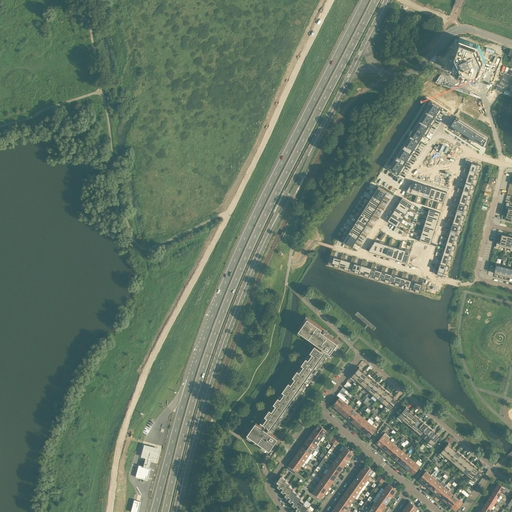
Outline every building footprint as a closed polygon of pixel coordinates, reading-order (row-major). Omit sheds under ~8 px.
[(442,72),(436,82),(481,99),(485,97),(488,96),(500,62),(502,56),(476,46),(461,41),(456,56),(452,65),(449,61),(444,68),(443,70),(442,72)] [(390,164),(388,167),(398,174),(416,146),(420,140),(422,136),(441,107),(431,100),(429,103),(431,104),(426,111),(424,110),(423,109),(410,128),(412,130),(409,134),(410,134),(409,134),(411,135),(408,139),(407,142),(401,150),(400,153),(392,165),(390,164)] [(456,116),(451,125),(486,148),(489,137),(456,116)] [(465,168),(463,171),(468,173),(474,175),(474,174),(476,169),(479,170),(481,165),(472,162),(470,168),(469,169),(465,168)] [(461,178),(460,182),(465,183),(471,185),(471,184),(473,179),(476,180),(478,175),(474,174),(474,175),(468,173),(467,178),(466,180),(461,178)] [(412,181),(406,192),(410,193),(412,194),(416,182),(412,181)] [(416,182),(412,194),(416,195),(417,195),(421,184),(416,182)] [(458,188),(457,192),(462,193),(468,195),(470,189),(473,190),(475,185),(471,184),(471,185),(465,183),(464,188),(463,188),(463,190),(458,188)] [(421,184),(417,195),(418,196),(422,197),(426,186),(421,184)] [(377,186),(374,190),(384,197),(385,196),(387,192),(377,186)] [(426,186),(422,197),(426,198),(427,198),(431,187),(426,186)] [(431,187),(427,198),(428,199),(433,200),(436,189),(431,187)] [(436,189),(433,200),(437,201),(438,202),(441,190),(436,189)] [(374,190),(372,195),(381,201),(384,197),(374,190)] [(441,190),(438,202),(439,202),(443,203),(447,192),(441,190)] [(455,198),(454,202),(459,203),(465,205),(467,199),(470,200),(471,196),(468,195),(462,193),(460,198),(460,200),(455,198)] [(372,195),(369,200),(378,206),(379,205),(381,201),(372,195)] [(402,198),(399,202),(409,209),(410,208),(412,204),(402,198)] [(369,200),(366,204),(376,210),(376,209),(378,207),(378,206),(369,200)] [(399,202),(396,207),(406,213),(409,209),(399,202)] [(452,208),(451,212),(456,213),(462,215),(464,209),(467,210),(468,206),(465,205),(459,203),(457,208),(457,210),(452,208)] [(366,204),(363,209),(373,215),(373,214),(376,210),(366,204)] [(396,207),(393,211),(403,218),(406,213),(396,207)] [(363,209),(360,213),(370,219),(372,216),(373,215),(363,209)] [(428,213),(427,214),(439,218),(440,213),(429,209),(428,213)] [(393,211),(391,216),(400,222),(403,218),(393,211)] [(360,213),(357,218),(367,224),(367,223),(370,219),(360,213)] [(449,219),(448,222),(452,224),(453,223),(459,225),(460,220),(464,221),(465,216),(462,215),(456,213),(454,218),(454,219),(453,220),(449,219)] [(427,215),(426,220),(437,223),(439,218),(427,214),(427,215)] [(391,216),(387,221),(397,227),(400,222),(391,216)] [(357,218),(354,222),(364,228),(366,225),(367,224),(357,218)] [(426,220),(424,225),(435,228),(437,223),(426,220)] [(354,222),(351,227),(361,233),(362,232),(364,228),(354,222)] [(446,229),(445,232),(449,234),(449,233),(455,235),(457,230),(460,231),(462,226),(459,225),(453,223),(452,224),(451,229),(450,230),(446,229)] [(423,230),(434,233),(435,228),(424,225),(423,230)] [(351,227),(348,231),(358,238),(361,234),(361,233),(351,227)] [(420,234),(420,235),(432,239),(434,233),(423,230),(422,229),(420,234)] [(348,231),(345,236),(355,242),(356,241),(358,238),(348,231)] [(442,239),(441,242),(446,244),(452,245),(454,240),(457,241),(459,236),(455,235),(449,233),(449,234),(448,239),(447,240),(442,239)] [(497,241),(495,247),(499,248),(499,246),(505,248),(508,235),(502,234),(500,242),(497,241)] [(420,236),(418,240),(431,244),(432,239),(420,235),(420,236)] [(345,236),(342,241),(352,247),(355,243),(355,242),(345,236)] [(375,241),(368,251),(376,253),(379,242),(375,241)] [(379,242),(376,253),(381,255),(384,244),(385,243),(380,241),(379,242)] [(384,244),(381,255),(386,257),(389,245),(384,244)] [(439,249),(438,252),(443,254),(449,256),(449,255),(451,250),(454,251),(456,246),(452,245),(446,244),(445,249),(444,249),(444,250),(439,249)] [(389,245),(386,257),(391,258),(395,247),(390,246),(389,245)] [(395,247),(391,258),(396,260),(400,248),(399,248),(395,247)] [(400,248),(396,260),(401,261),(405,250),(401,249),(400,248)] [(405,250),(401,261),(407,263),(411,251),(405,249),(405,250)] [(332,250),(329,261),(335,263),(334,266),(338,268),(339,265),(341,258),(336,257),(334,256),(335,252),(332,250)] [(341,258),(339,265),(345,266),(344,270),(348,271),(349,268),(351,262),(346,260),(344,259),(346,255),(342,254),(341,258)] [(436,259),(435,263),(440,264),(446,266),(446,265),(448,260),(451,261),(452,256),(449,255),(449,256),(443,254),(441,259),(441,261),(436,259)] [(351,262),(349,268),(355,269),(354,273),(359,274),(360,271),(359,271),(361,265),(356,263),(354,262),(356,258),(352,257),(351,262)] [(361,265),(359,271),(360,271),(365,273),(364,276),(369,277),(370,274),(369,274),(371,268),(366,266),(364,266),(366,261),(362,260),(361,265)] [(371,268),(369,274),(370,274),(375,276),(374,279),(379,280),(380,277),(381,271),(376,269),(375,269),(376,264),(372,263),(371,268)] [(433,269),(432,273),(443,276),(445,270),(448,271),(449,266),(446,265),(446,266),(440,264),(438,269),(438,271),(433,269)] [(381,271),(380,277),(385,279),(384,282),(389,284),(390,280),(392,274),(391,274),(386,273),(386,272),(385,272),(386,267),(383,266),(381,271)] [(392,274),(390,280),(395,282),(394,285),(399,287),(400,283),(402,277),(401,277),(396,276),(395,275),(396,270),(393,269),(391,274),(392,274)] [(402,277),(400,283),(405,285),(404,288),(409,290),(410,287),(412,280),(406,279),(407,279),(405,278),(406,274),(403,272),(401,277),(402,277)] [(412,280),(410,287),(416,288),(415,292),(419,293),(422,284),(417,282),(415,281),(416,277),(413,276),(412,280)] [(268,453),(276,442),(278,438),(273,435),(333,349),(335,351),(341,344),(326,333),(327,331),(306,316),(297,329),(317,343),(259,425),(256,423),(245,437),(268,453)] [(355,382),(356,380),(363,371),(362,370),(362,369),(359,367),(350,378),(355,382)] [(356,380),(360,383),(368,375),(367,375),(366,374),(366,373),(364,370),(363,371),(356,380)] [(360,383),(365,387),(373,378),(368,374),(367,375),(368,375),(360,383)] [(369,391),(377,382),(373,378),(365,387),(369,391)] [(381,385),(377,382),(369,391),(373,395),(381,385)] [(373,395),(371,398),(375,401),(378,398),(385,389),(381,385),(373,395)] [(385,389),(378,398),(382,402),(390,393),(385,389)] [(393,395),(390,393),(382,402),(386,406),(394,397),(393,397),(392,396),(393,395)] [(386,406),(385,407),(389,411),(399,400),(398,400),(398,401),(396,399),(397,399),(394,396),(393,397),(394,397),(386,406)] [(338,409),(344,401),(340,397),(333,405),(338,409)] [(344,401),(338,409),(342,413),(349,405),(344,401)] [(349,405),(342,413),(347,417),(353,409),(349,405)] [(401,422),(403,420),(410,411),(408,410),(409,409),(406,407),(397,418),(401,422)] [(353,409),(347,417),(351,421),(358,413),(353,409)] [(403,420),(407,423),(414,415),(413,413),(410,410),(410,411),(403,420)] [(358,413),(351,421),(356,425),(363,417),(358,413)] [(414,415),(407,423),(411,427),(419,418),(415,414),(414,415)] [(363,417),(356,425),(360,429),(367,421),(363,417)] [(419,418),(411,427),(416,431),(424,422),(419,418)] [(367,421),(360,429),(365,433),(372,425),(367,421)] [(424,422),(416,431),(420,434),(428,425),(424,422)] [(319,424),(314,429),(323,435),(327,430),(319,423),(319,424)] [(372,425),(365,433),(370,437),(376,429),(372,425)] [(428,425),(420,434),(424,438),(432,429),(428,425)] [(314,429),(311,434),(320,440),(323,435),(314,429)] [(424,438),(429,442),(436,433),(434,432),(435,431),(432,429),(424,438)] [(388,439),(390,437),(385,433),(377,443),(381,447),(388,439)] [(429,442),(427,444),(432,448),(441,437),(441,436),(440,437),(439,436),(439,435),(436,433),(429,442)] [(311,434),(308,438),(317,444),(320,440),(311,434)] [(308,438),(305,443),(314,449),(316,450),(319,446),(317,444),(308,438)] [(386,450),(393,443),(388,439),(381,447),(386,450)] [(305,443),(302,447),(310,453),(312,454),(316,450),(314,449),(305,443)] [(390,454),(397,446),(393,443),(386,450),(390,454)] [(444,458),(445,456),(452,447),(451,446),(451,445),(448,443),(439,454),(444,458)] [(160,450),(144,446),(140,458),(156,462),(160,450)] [(345,446),(341,452),(350,458),(353,453),(345,446)] [(395,458),(402,450),(397,446),(390,454),(395,458)] [(445,456),(449,460),(457,450),(456,451),(455,450),(456,449),(453,446),(452,447),(445,456)] [(302,447),(299,451),(307,457),(310,453),(302,447)] [(400,462),(406,454),(402,450),(395,458),(400,462)] [(454,463),(462,454),(457,450),(449,460),(454,463)] [(299,451),(296,456),(304,462),(307,457),(299,451)] [(341,452),(338,457),(347,463),(350,458),(341,452)] [(406,454),(400,462),(404,466),(411,458),(406,454)] [(458,467),(466,458),(462,454),(454,463),(458,467)] [(335,455),(332,459),(335,461),(343,467),(347,463),(338,457),(335,455)] [(296,456),(293,460),(301,466),(304,462),(296,456)] [(411,458),(404,466),(409,470),(415,462),(411,458)] [(462,471),(470,462),(466,458),(458,467),(462,471)] [(293,460),(289,465),(298,471),(301,466),(293,460)] [(335,461),(332,465),(340,471),(343,467),(335,461)] [(415,462),(409,470),(413,474),(420,466),(415,462)] [(467,474),(475,465),(470,462),(462,471),(467,474)] [(366,464),(362,470),(370,476),(374,471),(366,464)] [(138,465),(135,477),(139,478),(143,479),(147,480),(150,468),(138,465)] [(332,465),(329,470),(337,476),(340,471),(332,465)] [(475,465),(467,474),(471,478),(478,470),(478,469),(477,468),(477,467),(475,465)] [(471,478),(469,480),(474,484),(484,473),(483,472),(483,473),(481,472),(482,471),(479,469),(478,469),(478,470),(471,478)] [(329,470),(326,474),(334,480),(337,476),(329,470)] [(362,470),(359,474),(367,480),(370,476),(362,470)] [(419,479),(424,483),(431,475),(426,471),(419,479)] [(429,487),(435,479),(437,477),(432,473),(431,475),(424,483),(429,487)] [(326,474),(322,479),(331,485),(334,480),(326,474)] [(359,474),(355,479),(364,485),(367,480),(359,474)] [(274,483),(280,488),(285,480),(285,481),(286,479),(281,476),(278,481),(276,480),(274,483)] [(322,479),(319,483),(328,489),(331,485),(322,479)] [(355,479),(352,483),(361,489),(364,485),(355,479)] [(433,491),(440,483),(435,479),(429,487),(433,491)] [(290,484),(285,481),(285,480),(280,488),(279,489),(283,492),(284,492),(289,485),(290,484)] [(319,483),(316,487),(325,493),(328,489),(319,483)] [(352,483),(349,487),(358,493),(361,489),(352,483)] [(389,483),(384,489),(393,495),(397,490),(389,483)] [(438,495),(444,487),(440,483),(433,491),(438,495)] [(499,483),(495,489),(501,493),(505,487),(499,483)] [(282,494),(287,497),(293,490),(294,488),(289,485),(284,492),(283,492),(282,494)] [(442,498),(449,491),(451,489),(446,485),(444,487),(438,495),(442,498)] [(316,487),(313,492),(321,498),(325,493),(316,487)] [(349,487),(346,492),(355,498),(358,493),(349,487)] [(384,489),(381,493),(390,499),(393,495),(384,489)] [(498,498),(501,493),(495,489),(492,494),(498,498)] [(286,498),(291,502),(296,494),(297,493),(293,490),(287,497),(286,498)] [(449,491),(442,498),(447,502),(454,495),(449,491)] [(346,492),(343,496),(351,502),(355,498),(346,492)] [(381,493),(378,498),(387,504),(390,499),(381,493)] [(301,498),(296,494),(291,502),(290,503),(294,506),(295,506),(300,499),(301,498)] [(492,494),(488,499),(495,503),(498,498),(492,494)] [(454,495),(447,502),(451,506),(458,498),(454,495)] [(343,496),(340,501),(348,507),(351,502),(343,496)] [(378,498),(375,502),(384,508),(387,504),(378,498)] [(458,498),(451,506),(456,510),(463,502),(458,498)] [(294,508),(298,511),(304,504),(305,502),(300,499),(295,506),(294,506),(294,508)] [(491,508),(495,503),(488,499),(485,504),(491,508)] [(131,511),(132,511),(137,511),(140,502),(137,501),(134,500),(131,511)] [(340,501),(337,505),(345,511),(348,507),(340,501)] [(410,501),(406,507),(412,511),(415,511),(418,508),(410,501)] [(375,502),(372,507),(379,511),(380,511),(384,508),(375,502)]
